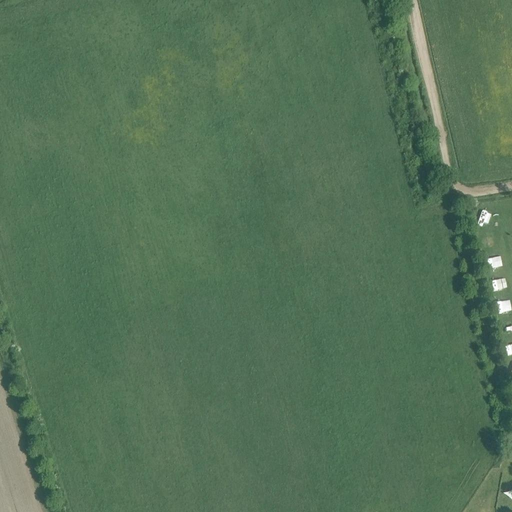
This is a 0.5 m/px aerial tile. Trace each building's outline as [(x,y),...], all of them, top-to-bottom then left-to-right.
[(489,234),(481,236),(483,243),(491,241),(489,234)] [(488,266),(497,263),(494,254),(485,257),(488,266)] [(505,276),(491,279),(493,290),(507,287),(505,276)] [(498,313),(507,311),(505,302),(496,305),(498,313)] [(510,323),(500,324),(502,334),(511,333),(510,323)]
